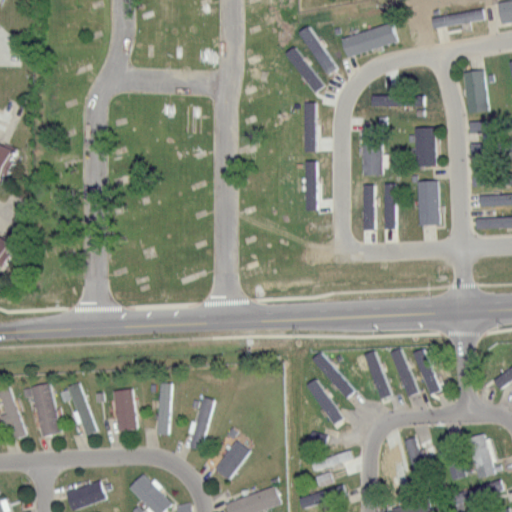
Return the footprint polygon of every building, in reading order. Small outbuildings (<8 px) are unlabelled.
[(511,19),(504,21),(500,0),(511,0),(511,19)] [(447,34),(444,12),(486,7),(488,28),(447,34)] [(348,54),(343,35),(393,22),(398,41),(348,54)] [(326,73),(335,66),(306,23),(296,30),(326,73)] [(310,92),(321,86),(295,43),(284,50),(310,92)] [(471,111),(464,69),(484,66),(490,108),(471,111)] [(369,104),(401,104),(402,94),(370,93),(369,104)] [(420,94),(409,94),(410,104),(421,104),(420,94)] [(314,101),(301,101),(302,150),(315,150),(314,101)] [(511,127),(472,129),(472,120),(511,119),(511,127)] [(416,127),(438,127),(439,162),(416,162),(416,127)] [(0,180),(0,137),(26,150),(9,185),(0,180)] [(511,150),(472,150),(472,139),(511,139),(511,150)] [(361,173),(381,173),(380,143),(360,143),(361,173)] [(314,159),(303,160),(304,208),(315,208),(314,159)] [(511,182),(476,185),(475,175),(511,171),(511,182)] [(420,180),(438,179),(441,223),(422,224),(420,180)] [(383,226),(394,226),(394,182),(383,182),(383,226)] [(373,228),(371,183),(360,183),(362,228),(373,228)] [(511,201),(480,203),(480,193),(511,191),(511,201)] [(511,224),(477,226),(477,216),(511,214),(511,224)] [(0,275),(0,230),(23,243),(4,278),(0,275)] [(415,392),(401,346),(389,350),(404,395),(415,392)] [(411,350),(428,392),(438,388),(422,347),(411,350)] [(390,394),(373,349),(362,353),(379,398),(390,394)] [(354,388),(318,350),(309,358),(345,396),(354,388)] [(511,362),(491,378),(498,388),(511,377),(511,362)] [(330,424),(340,417),(315,376),(305,382),(330,424)] [(69,385),(81,380),(100,430),(89,434),(69,385)] [(32,385),(51,381),(63,431),(45,435),(32,385)] [(162,381),(174,382),(171,433),(159,432),(162,381)] [(0,387),(12,383),(30,433),(9,440),(0,416),(9,412),(0,387)] [(114,389),(135,386),(140,428),(120,430),(114,389)] [(205,394),(217,398),(203,449),(191,446),(205,394)] [(480,476),(468,436),(485,431),(497,471),(480,476)] [(407,437),(417,434),(431,483),(421,486),(407,437)] [(217,468),(239,438),(252,448),(231,478),(217,468)] [(316,468),(313,459),(350,447),(353,455),(316,468)] [(449,478),(463,475),(460,459),(446,461),(449,478)] [(331,480),(328,470),(313,475),(317,485),(331,480)] [(157,511),(132,486),(146,472),(176,501),(165,511),(157,511)] [(314,501),(310,490),(348,478),(351,488),(314,501)] [(485,482),(487,492),(502,488),(500,478),(485,482)] [(75,509),(68,492),(103,479),(110,496),(75,509)] [(227,502),(231,511),(257,511),(284,501),(277,483),(227,502)] [(452,493),(455,504),(469,500),(466,489),(452,493)] [(323,500),(320,490),(297,497),(300,507),(323,500)] [(396,511),(394,505),(430,495),(435,511),(396,511)] [(0,511),(3,511),(3,510),(8,508),(5,500),(0,501),(0,511)] [(511,511),(478,511),(510,501),(511,506),(511,511)]
